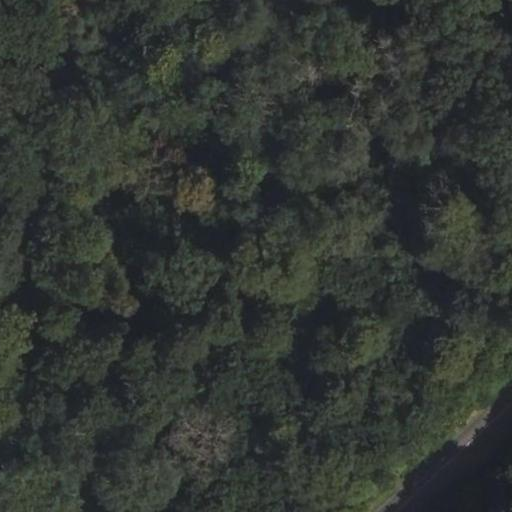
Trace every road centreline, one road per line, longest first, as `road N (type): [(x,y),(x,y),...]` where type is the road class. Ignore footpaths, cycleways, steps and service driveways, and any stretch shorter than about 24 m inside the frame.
road 1 (track): [(189,0),(89,210),(33,362),(26,511)]
road 2 (tertiary): [(511,404),(397,511)]
